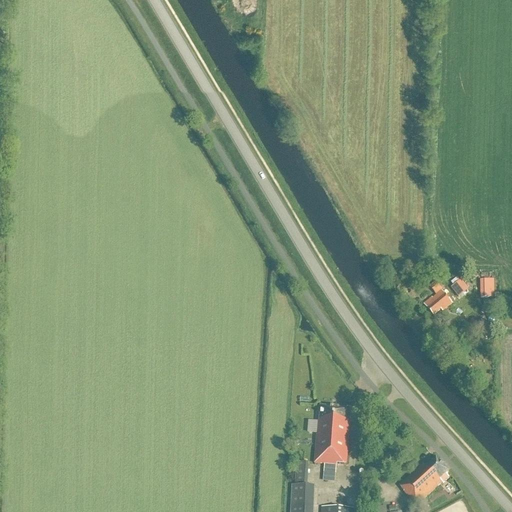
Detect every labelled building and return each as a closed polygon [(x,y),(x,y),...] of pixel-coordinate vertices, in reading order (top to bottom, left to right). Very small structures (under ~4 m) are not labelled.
[(464,279),(453,288),(461,298),(472,289),(464,279)] [(437,281),(429,288),(436,297),(444,290),(437,281)] [(480,282),(480,300),(494,300),(494,282),(480,282)] [(432,300),(424,306),(433,317),(441,311),(442,313),(452,305),(442,293),(432,300)] [(485,341),(492,336),(488,328),(480,332),(485,341)] [(336,468),(337,468),(337,466),(347,467),(350,424),(349,424),(350,411),(321,409),(319,425),(318,424),(315,465),(325,466),(324,474),(336,475),(336,468)] [(436,459),(425,469),(423,467),(400,487),(404,492),(404,493),(416,507),(442,484),(443,485),(449,480),(446,476),(449,474),(436,459)] [(294,484),(306,486),(308,465),(296,464),(294,484)] [(292,487),(291,507),(290,511),(310,511),(312,488),(292,487)]
